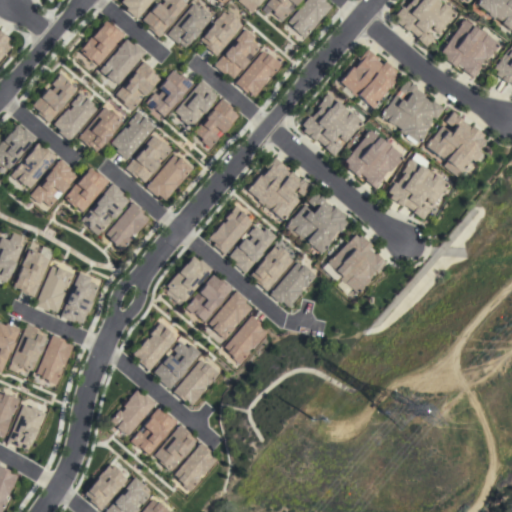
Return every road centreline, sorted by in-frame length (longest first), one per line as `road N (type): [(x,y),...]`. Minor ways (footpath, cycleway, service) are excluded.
road 1 (residential): [(378,0),(126,297),(64,478),(42,511)]
road 2 (residential): [(408,243),(269,126)]
road 3 (residential): [(511,118),(447,85),(364,19)]
road 4 (residential): [(307,323),(288,323),(184,233)]
road 5 (residential): [(0,108),(91,0)]
road 6 (residential): [(206,437),(102,349)]
